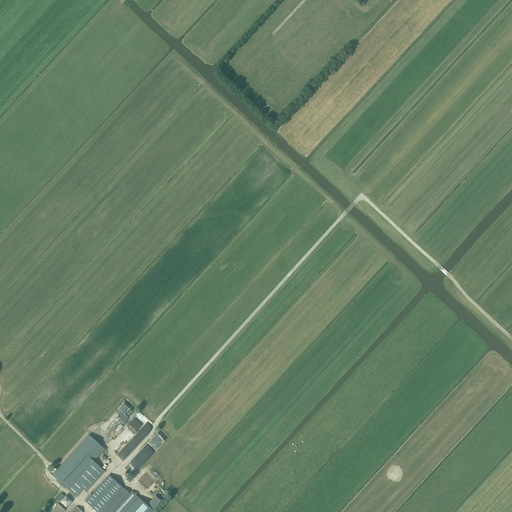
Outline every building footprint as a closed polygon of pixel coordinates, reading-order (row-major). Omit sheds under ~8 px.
[(113,438),(136,412),(130,406),(131,405),(126,401),(123,404),(127,408),(123,413),(124,414),(107,433),(113,438)] [(104,449),(89,436),(60,468),(53,476),(76,497),(84,489),(87,491),(104,472),(93,461),(104,449)] [(100,511),(109,502),(122,488),(110,476),(86,502),(96,511),(100,511)] [(100,511),(154,511),(132,491),(129,494),(122,488),(109,502),(100,511)] [(60,501),(66,507),(72,501),(66,495),(60,501)]
